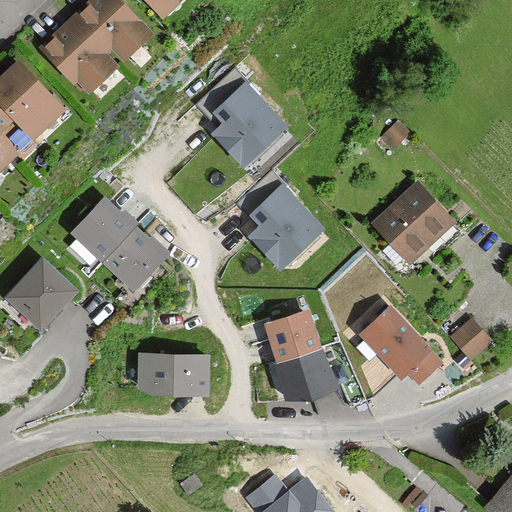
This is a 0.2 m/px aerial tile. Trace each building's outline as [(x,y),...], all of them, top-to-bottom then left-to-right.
[(153,36),(119,0),(105,0),(85,18),(107,42),(111,38),(129,58),(153,36)] [(153,0),(161,8),(169,0),(184,0),(185,1),(185,0),(153,0)] [(184,0),(169,0),(161,8),(168,16),(185,1),(184,0)] [(107,42),(85,18),(78,26),(100,49),(107,42)] [(78,26),(51,51),(72,74),(76,71),(95,90),(118,69),(100,49),(78,26)] [(25,67),(0,90),(0,172),(18,156),(0,135),(0,133),(19,116),(38,137),(66,111),(25,67)] [(236,67),(196,104),(211,120),(218,113),(228,123),(221,130),(218,133),(245,161),(283,125),(246,87),(251,83),(236,67)] [(218,113),(211,120),(221,130),(228,123),(218,113)] [(403,127),(393,118),(383,127),(393,138),(403,127)] [(21,120),(7,129),(20,149),(34,140),(21,120)] [(393,138),(383,127),(379,132),(389,141),(393,138)] [(273,169),(237,203),(252,219),(255,215),(265,225),(261,229),(255,235),(282,264),(320,228),(283,189),(288,185),(273,169)] [(398,203),(429,234),(450,214),(419,182),(398,203)] [(105,202),(77,233),(107,259),(134,228),(105,202)] [(429,234),(398,203),(380,220),(411,252),(429,234)] [(255,215),(252,219),(261,229),(265,225),(255,215)] [(134,228),(107,259),(135,285),(163,254),(134,228)] [(45,265),(15,299),(43,324),(74,290),(45,265)] [(436,359),(388,308),(363,331),(398,369),(405,362),(418,376),(436,359)] [(309,312),(274,324),(286,359),(321,347),(309,312)] [(473,318),(452,336),(471,356),(491,338),(473,318)] [(324,346),(321,347),(286,359),(281,361),(290,398),(311,391),(312,397),(337,386),(324,346)] [(206,350),(141,348),(141,368),(151,368),(151,385),(205,387),(206,350)] [(140,381),(151,385),(151,368),(141,368),(140,381)] [(272,503),(295,485),(277,462),(276,462),(254,479),(272,503)] [(171,476),(179,486),(192,477),(184,467),(183,468),(171,476)] [(511,511),(511,487),(495,508),(500,511),(511,511)]
